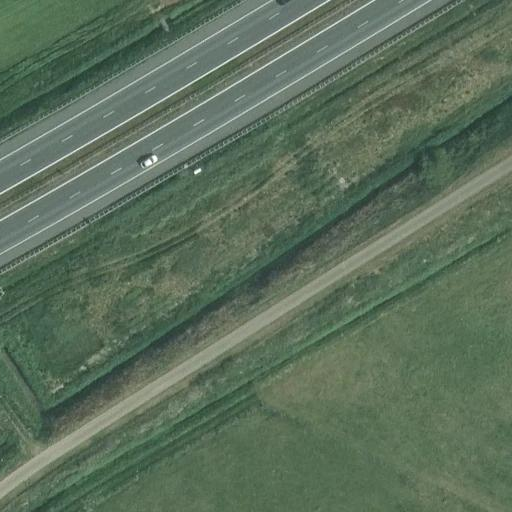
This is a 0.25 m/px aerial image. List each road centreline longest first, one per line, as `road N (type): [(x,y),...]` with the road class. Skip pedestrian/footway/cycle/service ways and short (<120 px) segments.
road 1 (unclassified): [(0,489),(511,161)]
road 2 (motorway): [(0,237),(403,0)]
road 3 (motorway): [(300,0),(0,176)]
